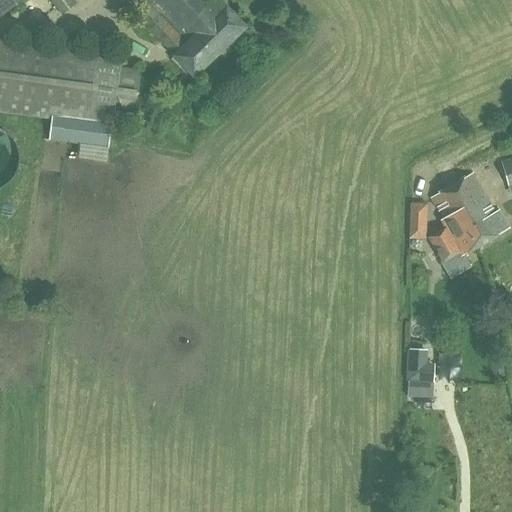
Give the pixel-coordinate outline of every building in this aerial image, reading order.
[(0,0),(0,18),(23,0),(0,0)] [(75,0),(50,0),(62,15),(78,4),(75,0)] [(134,0),(128,5),(175,54),(173,56),(194,78),(247,27),(220,0),(134,0)] [(0,112),(51,119),(48,142),(108,150),(114,108),(135,111),(141,70),(120,67),(122,53),(0,36),(0,112)] [(508,187),(511,185),(511,161),(502,164),(508,187)] [(494,213),(473,176),(433,199),(445,218),(442,220),(445,226),(427,237),(443,263),(461,252),(462,255),(509,227),(499,211),(494,213)] [(434,382),(435,364),(427,363),(428,349),(409,349),(407,389),(429,391),(429,382),(434,382)] [(503,364),(491,365),(493,377),(504,376),(503,364)]
